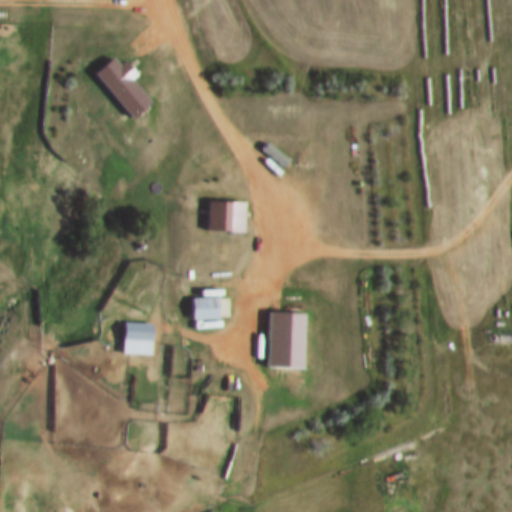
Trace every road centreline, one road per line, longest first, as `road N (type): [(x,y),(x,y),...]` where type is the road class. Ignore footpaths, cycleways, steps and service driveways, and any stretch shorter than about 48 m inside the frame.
road 1 (track): [(291,240),(328,259),(434,256),(511,180)]
road 2 (track): [(0,2),(173,22)]
